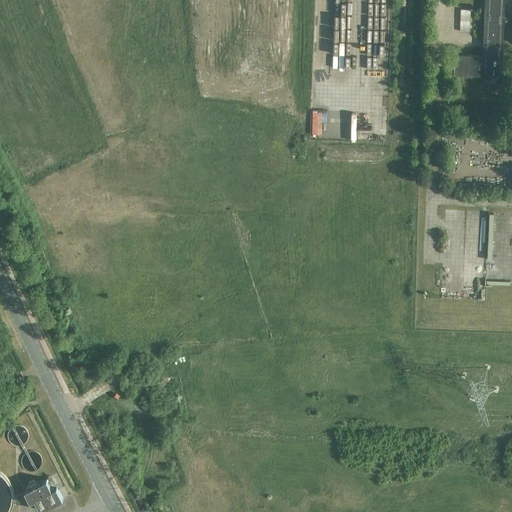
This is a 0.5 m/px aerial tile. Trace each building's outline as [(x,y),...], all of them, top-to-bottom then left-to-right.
[(485,0),(483,55),(455,54),(455,75),(496,76),(496,80),(506,81),(506,65),(503,64),(505,0),(485,0)] [(471,9),(461,9),(460,31),(470,31),(471,9)] [(333,52),(388,52),(388,45),(388,41),(380,41),(380,43),(374,43),(374,33),(333,33),(333,52)] [(12,434),(18,436),(17,440),(23,442),(28,429),(16,424),(12,434)] [(53,488),(47,478),(39,482),(37,478),(27,483),(30,487),(25,489),(31,500),(35,498),(41,509),(63,498),(57,486),(53,488)]
